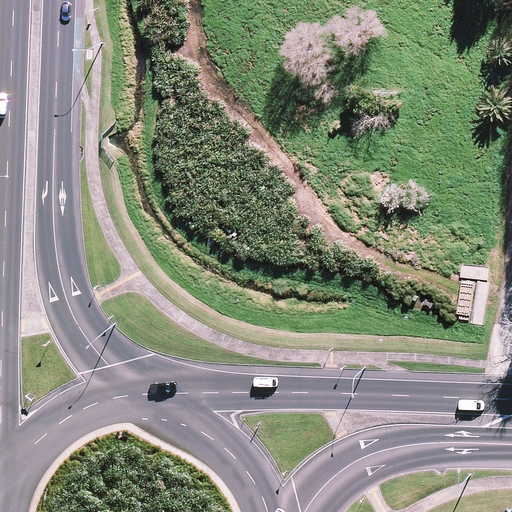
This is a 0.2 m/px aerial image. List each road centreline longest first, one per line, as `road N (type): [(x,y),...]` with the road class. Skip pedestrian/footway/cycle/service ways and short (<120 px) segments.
road 1 (secondary): [(11,453),(2,325),(14,0)]
road 2 (secondary): [(59,0),(52,204),(59,275),(84,336),(128,391)]
road 3 (secondary): [(195,401),(331,393),(456,398),(511,411)]
road 4 (secondary): [(511,430),(390,448),(345,468),(301,511)]
road 5 (secondary): [(195,401),(241,446),(259,473),(269,511)]
road 6 (secondary): [(11,453),(68,411),(128,391)]
